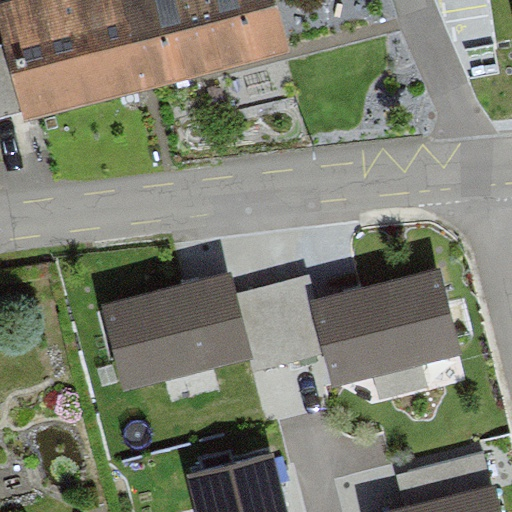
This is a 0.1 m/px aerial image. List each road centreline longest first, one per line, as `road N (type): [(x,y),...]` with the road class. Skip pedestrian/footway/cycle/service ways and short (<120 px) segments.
road 1 (tertiary): [(0,230),(487,172)]
road 2 (residential): [(487,172),(511,290)]
